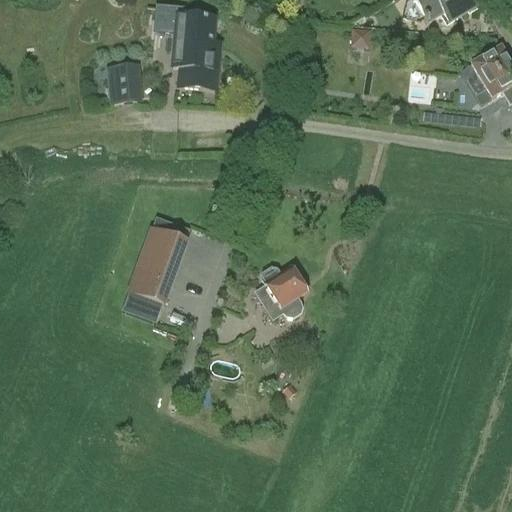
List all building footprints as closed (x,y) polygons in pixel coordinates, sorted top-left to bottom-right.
[(474,8),(468,0),(410,0),(427,25),(442,16),(447,25),(474,8)] [(205,5),(187,4),(186,16),(205,17),(205,5)] [(215,94),(218,55),(210,55),(213,22),(201,21),(201,17),(191,16),(191,20),(182,19),(182,15),(179,11),(164,10),(162,32),(165,36),(175,37),(172,71),(180,72),(178,90),(215,94)] [(370,35),(351,33),(349,51),(368,53),(370,35)] [(511,70),(499,50),(469,68),(490,102),(500,96),(508,109),(511,106),(511,70)] [(142,107),(139,69),(106,71),(109,109),(142,107)] [(153,231),(180,241),(183,232),(156,222),(153,231)] [(161,308),(184,245),(150,233),(127,295),(161,308)] [(260,283),(264,290),(253,296),(271,324),(281,317),(286,321),(291,322),(299,317),(300,312),(299,307),(296,302),(306,295),(290,271),(280,277),(277,273),(271,272),(261,277),(260,283)] [(282,396),(288,403),(296,396),(290,389),(282,396)]
